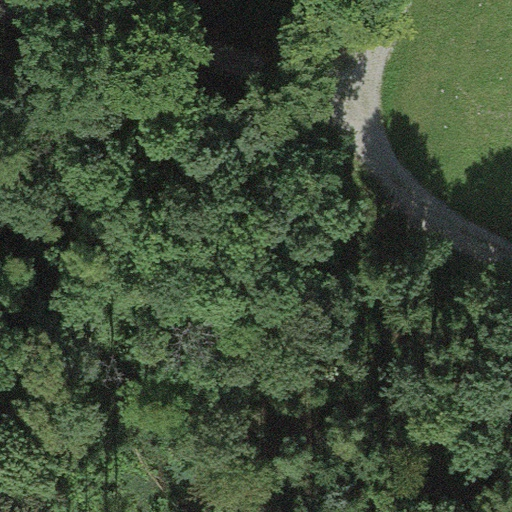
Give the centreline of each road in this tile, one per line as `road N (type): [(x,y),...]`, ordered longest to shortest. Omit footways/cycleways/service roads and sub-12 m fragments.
road 1 (track): [(0,2),(199,53),(348,110)]
road 2 (track): [(348,110),(382,165),(511,259)]
